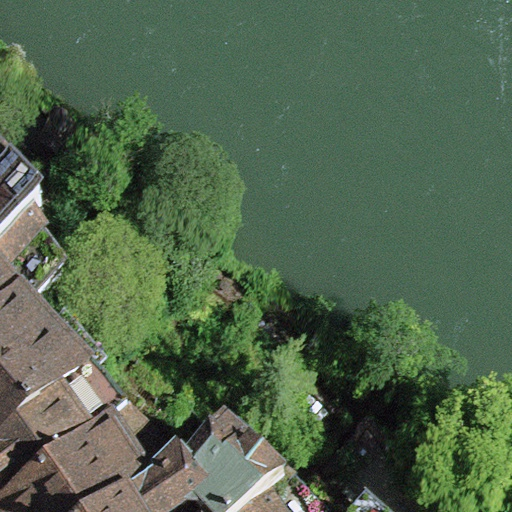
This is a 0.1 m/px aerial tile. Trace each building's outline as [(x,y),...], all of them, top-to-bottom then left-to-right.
[(0,203),(3,201),(10,194),(0,185),(0,203)] [(34,234),(3,201),(0,203),(0,263),(22,245),(34,234)] [(59,285),(22,245),(0,263),(0,328),(10,320),(11,322),(59,285)] [(0,454),(32,432),(80,394),(11,323),(10,320),(0,328),(0,454)] [(82,393),(80,394),(32,432),(0,454),(0,511),(5,511),(117,436),(126,425),(124,424),(93,387),(83,395),(82,393)] [(449,411),(428,434),(451,456),(473,434),(449,411)] [(129,511),(137,507),(175,476),(135,447),(144,439),(126,425),(117,436),(5,511),(129,511)] [(129,511),(264,511),(266,511),(282,498),(223,446),(185,482),(177,475),(175,476),(137,507),(129,511)]
